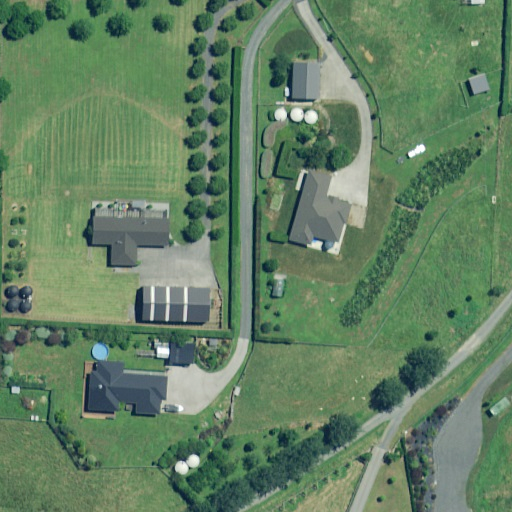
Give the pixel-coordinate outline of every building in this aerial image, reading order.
[(315,99),(316,64),(290,63),(289,98),(315,99)] [(300,109),(290,108),(289,121),(299,121),(300,109)] [(316,115),(307,110),(301,120),(310,125),(316,115)] [(328,177),(306,171),(286,240),(307,246),(310,236),(335,244),(347,203),(322,196),(328,177)] [(140,218),(140,204),(115,203),(115,217),(91,216),(89,244),(109,245),(109,265),(133,266),(134,244),(165,246),(166,219),(140,218)] [(199,264),(179,264),(178,281),(199,282),(199,264)] [(168,349),(155,348),(154,357),(168,359),(168,349)] [(158,396),(162,396),(163,377),(119,374),(120,363),(95,361),(94,374),(87,373),(85,401),(133,404),(132,414),(156,415),(158,396)]
